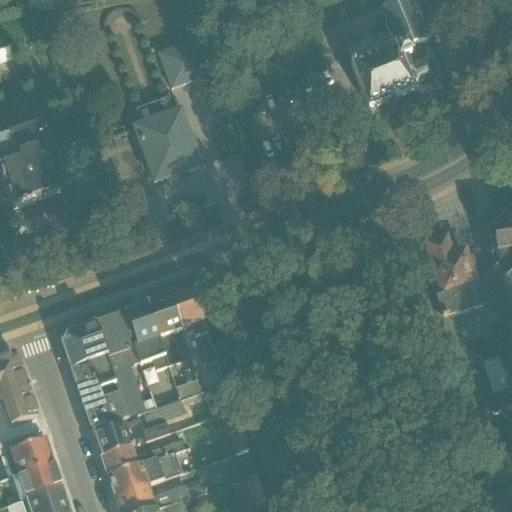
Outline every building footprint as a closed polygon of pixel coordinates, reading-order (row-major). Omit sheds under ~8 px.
[(350,70),(347,71),(366,117),(395,106),(394,104),(412,96),(418,100),(433,94),(431,89),(437,87),(438,82),(436,72),(433,67),(427,64),(422,66),(415,50),(424,47),(422,42),(423,41),(411,9),(409,10),(407,4),(379,16),(393,52),(370,62),(360,59),(351,62),(350,70)] [(193,45),(156,59),(169,96),(206,82),(206,80),(219,75),(211,50),(197,55),(193,45)] [(139,129),(129,132),(151,191),(166,186),(167,191),(188,183),(186,179),(202,173),(180,114),(171,117),(166,104),(134,116),(139,129)] [(0,136),(0,189),(9,217),(15,215),(17,217),(23,215),(22,211),(61,199),(64,195),(60,184),(53,181),(53,169),(45,153),(48,147),(42,134),(39,131),(13,139),(11,133),(0,136)] [(511,298),(511,218),(473,250),(511,298)] [(437,324),(477,312),(455,238),(415,250),(437,324)] [(171,339),(194,330),(181,295),(158,304),(171,339)] [(171,339),(158,304),(134,313),(147,348),(171,339)] [(127,356),(147,348),(134,313),(114,321),(127,356)] [(127,356),(114,321),(87,331),(100,366),(127,356)] [(103,389),(108,388),(100,366),(87,331),(56,342),(50,353),(67,402),(103,389)] [(0,405),(20,399),(6,362),(0,364),(0,405)] [(82,445),(118,433),(103,389),(67,402),(82,445)] [(0,436),(30,425),(21,399),(0,406),(0,436)] [(152,430),(155,443),(177,438),(175,426),(152,430)] [(82,445),(90,468),(126,456),(118,433),(82,445)] [(0,459),(0,465),(8,486),(44,473),(34,447),(0,459)] [(96,486),(132,474),(126,456),(90,468),(96,486)] [(16,509),(52,496),(44,473),(8,486),(16,509)] [(96,486),(104,508),(139,495),(132,474),(96,486)] [(267,480),(245,486),(252,510),(274,504),(267,480)] [(105,511),(145,511),(139,495),(104,508),(105,511)] [(16,509),(17,511),(58,511),(52,496),(16,509)]
